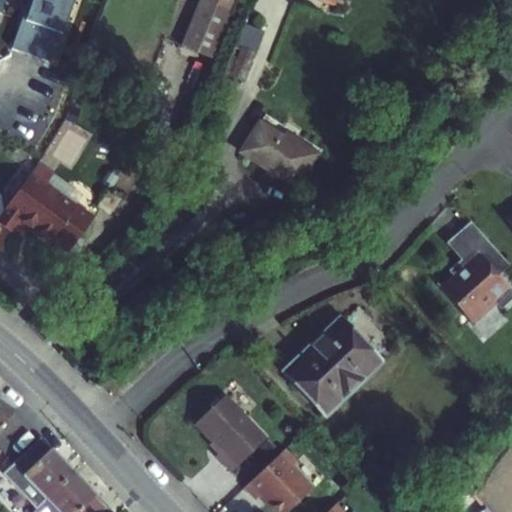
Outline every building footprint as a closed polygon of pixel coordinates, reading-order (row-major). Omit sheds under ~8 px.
[(74,0),(28,0),(11,48),(48,61),(58,32),(62,34),(74,0)] [(200,0),(181,47),(211,60),(235,0),(200,0)] [(228,41),(217,70),(245,81),(261,39),(241,31),(237,44),(228,41)] [(167,97),(138,87),(128,115),(157,126),(167,97)] [(79,112),(67,108),(64,118),(75,122),(79,112)] [(310,155),(259,124),(242,152),(292,183),(310,155)] [(6,185),(16,192),(31,172),(37,163),(28,155),(6,185)] [(39,162),(37,163),(31,172),(75,206),(83,195),(39,162)] [(0,213),(0,222),(13,232),(21,220),(51,243),(54,239),(70,251),(93,219),(75,206),(31,172),(16,192),(7,204),(0,213)] [(477,229),(471,222),(446,243),(461,260),(449,271),(453,276),(464,266),(462,265),(468,259),(470,261),(478,254),(465,240),(477,229)] [(509,265),(477,229),(465,240),(478,254),(470,261),(468,259),(462,265),(464,266),(453,276),(439,288),(468,320),(480,310),(483,314),(495,303),(501,309),(511,298),(511,290),(498,275),(509,265)] [(480,310),(468,320),(471,324),(483,314),(480,310)] [(341,319),(284,373),(324,415),(327,411),(331,412),(340,405),(340,400),(365,375),(370,376),(378,368),(377,363),(380,360),(341,319)] [(265,440),(224,396),(195,423),(221,451),(216,455),(231,471),(265,440)] [(0,432),(14,411),(0,401),(0,432)] [(13,485),(36,509),(46,500),(73,474),(40,439),(13,465),(23,475),(13,485)] [(284,450),(244,487),(256,499),(260,495),(276,511),(287,511),(312,489),(291,466),(296,462),(284,450)] [(101,511),(105,508),(73,474),(46,500),(57,511),(101,511)] [(57,511),(46,500),(36,509),(38,511),(57,511)]
